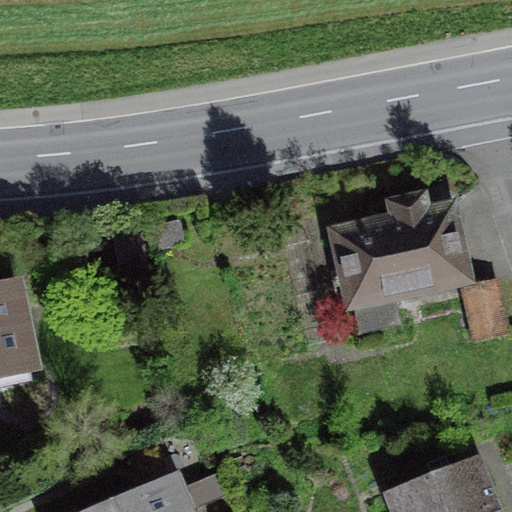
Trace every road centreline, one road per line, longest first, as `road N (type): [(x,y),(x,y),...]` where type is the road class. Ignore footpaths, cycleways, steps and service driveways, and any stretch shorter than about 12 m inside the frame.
road 1 (secondary): [(462,84),(149,141),(0,152)]
road 2 (residential): [(511,240),(462,84)]
